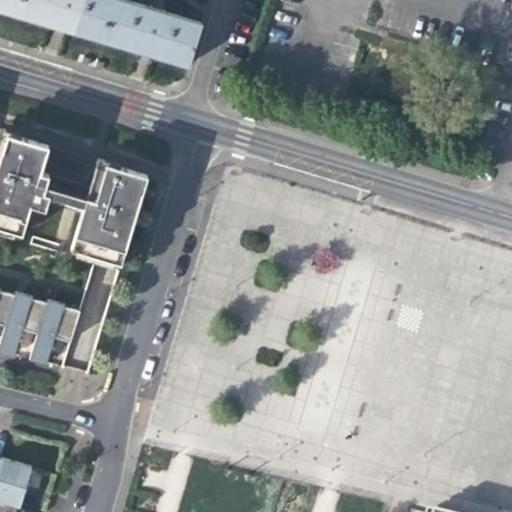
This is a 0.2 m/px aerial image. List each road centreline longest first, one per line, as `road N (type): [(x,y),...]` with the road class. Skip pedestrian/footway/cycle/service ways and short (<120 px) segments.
road 1 (residential): [(511,217),(192,123)]
road 2 (residential): [(192,123),(115,426)]
road 3 (residential): [(192,123),(0,64)]
